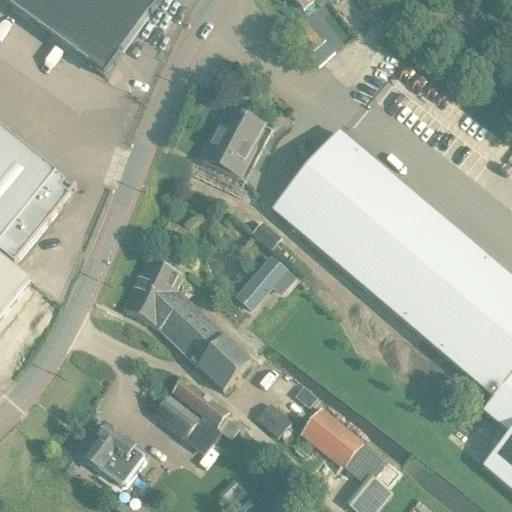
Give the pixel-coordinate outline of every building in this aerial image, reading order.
[(0,0),(0,2),(106,79),(162,0),(0,0)] [(294,0),(304,12),(319,0),(294,0)] [(472,51),(488,66),(496,74),(504,69),(498,57),(495,58),(478,43),(483,39),(470,29),(479,19),(459,3),(449,15),(432,3),(423,17),(443,29),(472,51)] [(309,59),(319,71),(338,56),(327,43),(322,47),(305,25),(290,39),(309,59)] [(271,134),(231,113),(216,144),(212,142),(202,163),(245,185),(271,134)] [(0,245),(55,177),(0,132),(0,245)] [(484,414),(508,435),(511,429),(511,283),(340,136),(273,214),(494,402),(484,414)] [(55,177),(0,245),(0,256),(15,269),(76,194),(55,177)] [(0,260),(0,323),(31,285),(0,260)] [(294,281),(271,261),(235,302),(252,316),(274,291),(281,297),(294,281)] [(169,312),(237,381),(250,366),(177,293),(184,280),(147,262),(135,287),(172,304),(169,312)] [(161,330),(224,396),(237,381),(169,312),(172,304),(135,287),(123,312),(161,330)] [(173,396),(218,432),(232,442),(240,432),(226,422),(230,417),(184,381),(173,396)] [(154,419),(185,444),(198,454),(213,435),(169,400),(154,419)] [(278,442),(283,437),(282,439),(282,442),(283,444),(284,447),(286,448),(287,449),(288,449),(290,449),(292,449),(295,448),(296,447),(299,444),(299,442),(299,439),(299,438),(298,437),(297,435),(295,433),(291,432),(290,432),(287,433),(286,434),(292,426),(271,407),(256,424),(278,442)] [(363,486),(384,461),(322,411),(300,438),(363,486)] [(511,429),(508,435),(511,438),(483,470),(511,494),(511,429)] [(97,445),(84,463),(101,476),(121,490),(127,490),(144,466),(146,462),(145,459),(135,452),(136,450),(108,430),(101,431),(101,430),(96,437),(97,444),(97,445)] [(346,507),(351,511),(382,511),(395,497),(389,493),(397,484),(404,476),(396,469),(382,487),(377,483),(370,479),(346,507)] [(323,511),(308,498),(296,511),(297,511),(323,511)]
